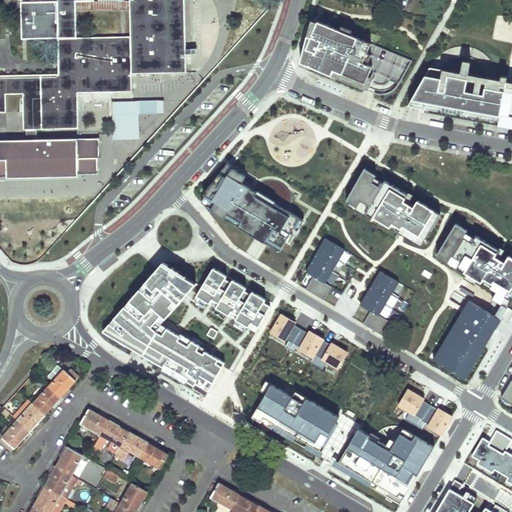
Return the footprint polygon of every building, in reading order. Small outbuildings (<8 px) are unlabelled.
[(186,73),(184,0),(129,0),(130,1),(130,10),(131,37),(76,38),(76,11),(76,2),(94,1),(93,0),(21,0),(22,40),(58,39),(59,75),(0,76),(0,112),(6,113),(5,95),(23,95),(24,131),(78,129),(77,94),(132,92),(132,75),(186,73)] [(98,1),(94,1),(76,2),(76,11),(130,10),(130,1),(125,1),(115,1),(98,1)] [(371,44),(312,19),(300,63),(363,89),(372,67),(363,64),(371,44)] [(396,88),(405,61),(397,58),(396,60),(379,55),(381,48),(372,45),(366,64),(373,67),(369,79),(396,88)] [(430,68),(409,106),(499,123),(506,82),(507,77),(498,75),(497,80),(468,75),(471,63),(463,61),(460,74),(430,68)] [(511,83),(506,82),(499,123),(511,124),(511,83)] [(113,102),(113,141),(140,140),(140,115),(164,114),(164,101),(113,102)] [(100,138),(0,140),(0,175),(8,174),(8,178),(79,176),(79,174),(99,174),(98,158),(100,158),(100,138)] [(370,174),(373,175),(377,169),(363,161),(344,191),(363,202),(366,197),(360,193),(370,174)] [(205,198),(283,246),(303,212),(225,165),(205,198)] [(387,178),(382,175),(380,179),(373,175),(370,174),(360,193),(366,197),(374,201),(387,178)] [(374,201),(368,211),(418,239),(437,205),(414,192),(411,198),(402,194),(406,188),(387,178),(374,201)] [(462,227),(464,229),(468,222),(454,214),(436,244),(454,255),(457,250),(451,246),(462,227)] [(478,231),(473,228),(471,232),(464,229),(462,227),(451,246),(457,250),(465,254),(478,231)] [(465,254),(460,265),(510,292),(511,287),(511,248),(506,245),(502,252),(494,247),(497,241),(478,231),(465,254)] [(326,233),(306,265),(327,279),(347,246),(326,233)] [(134,349),(214,392),(229,369),(218,363),(221,358),(208,349),(206,353),(200,350),(203,345),(196,341),(193,346),(183,340),(184,336),(171,329),(168,335),(161,332),(155,326),(163,314),(169,319),(177,310),(173,306),(179,298),(184,303),(201,282),(170,262),(159,273),(102,332),(134,349)] [(380,266),(360,298),(381,311),(401,279),(380,266)] [(212,268),(198,291),(248,322),(250,319),(259,325),(272,304),(212,268)] [(470,294),(433,354),(466,374),(509,303),(500,297),(493,308),(470,294)] [(297,323),(281,313),(268,333),(285,343),(296,326),(297,323)] [(307,333),(296,326),(285,343),(283,346),(295,353),(297,350),(307,333)] [(325,340),(309,330),(307,333),(297,350),(313,360),(324,342),(325,340)] [(330,345),(324,342),(313,360),(311,363),(322,369),(326,364),(320,361),(330,345)] [(349,354),(331,343),(330,345),(320,361),(326,364),(339,372),(349,354)] [(51,385),(64,371),(62,368),(48,383),(51,385)] [(51,385),(49,388),(59,397),(67,388),(68,389),(76,381),(79,384),(82,380),(73,372),(70,375),(64,371),(51,385)] [(511,373),(499,394),(511,401),(511,373)] [(285,392),(267,382),(262,392),(267,395),(253,419),(261,425),(264,420),(319,453),(340,417),(288,387),(285,392)] [(49,388),(33,404),(45,415),(52,407),(51,405),(59,397),(49,388)] [(425,400),(407,389),(396,407),(409,415),(414,418),(424,401),(425,400)] [(414,418),(409,415),(406,420),(424,431),(426,427),(437,410),(424,401),(414,418)] [(45,415),(33,404),(18,421),(28,431),(28,430),(37,421),(38,422),(45,415)] [(455,418),(438,408),(437,410),(426,427),(442,438),(455,418)] [(80,424),(101,435),(108,421),(97,416),(98,415),(98,414),(89,409),(80,424)] [(327,441),(337,447),(353,421),(343,415),(327,441)] [(20,439),(28,431),(18,421),(3,438),(14,449),(21,441),(20,439)] [(107,439),(121,447),(129,432),(119,426),(119,428),(108,421),(101,435),(94,446),(101,449),(107,439)] [(356,427),(334,466),(400,505),(433,449),(403,431),(397,443),(391,440),(386,449),(370,439),(372,436),(356,427)] [(129,432),(121,447),(140,457),(148,444),(137,438),(138,437),(129,432)] [(490,445),(484,441),(475,456),(481,460),(478,465),(492,473),(494,469),(508,477),(505,483),(511,486),(511,455),(506,452),(511,440),(498,432),(490,445)] [(158,450),(148,444),(140,457),(160,469),(168,454),(159,449),(158,450)] [(56,467),(57,468),(72,476),(81,460),(86,463),(88,459),(68,447),(63,457),(62,457),(56,467)] [(72,476),(57,468),(51,478),(50,477),(45,487),(46,487),(61,496),(70,479),(76,482),(77,479),(72,476)] [(108,470),(103,477),(116,484),(120,476),(108,470)] [(465,485),(454,479),(434,511),(492,511),(485,508),(482,511),(470,511),(475,504),(459,494),(465,485)] [(132,483),(121,504),(135,511),(141,501),(142,502),(148,492),(132,483)] [(219,502),(231,509),(238,495),(228,490),(229,489),(219,483),(211,497),(219,502)] [(34,507),(35,508),(42,511),(51,511),(59,500),(61,496),(46,487),(39,499),(39,498),(34,507)] [(236,511),(255,511),(258,507),(248,501),(249,500),(239,494),(238,495),(231,509),(236,511)] [(67,499),(61,496),(59,500),(51,511),(60,511),(65,503),(76,510),(78,506),(67,499)] [(228,511),(231,509),(219,502),(214,510),(218,511),(228,511)]
